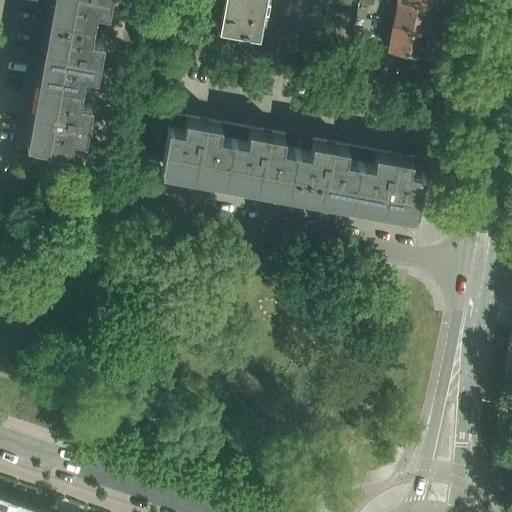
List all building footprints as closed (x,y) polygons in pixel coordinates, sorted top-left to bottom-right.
[(108,10),(109,0),(51,0),(49,13),(92,21),(95,8),(108,10)] [(224,0),(221,23),(216,22),(216,23),(258,31),(263,4),(266,4),(266,3),(263,3),(263,0),(224,0)] [(435,21),(438,6),(404,0),(396,0),(392,22),(430,29),(432,21),(435,21)] [(94,87),(103,37),(90,34),(92,21),(49,13),(37,77),(94,87)] [(430,29),(392,22),(388,46),(411,50),(415,51),(426,53),(426,52),(429,52),(432,37),(429,37),(430,29)] [(367,32),(353,30),(351,39),(365,42),(367,32)] [(70,149),(80,151),(82,151),(94,87),(37,77),(26,140),(32,141),(32,142),(70,149)] [(235,123),(171,111),(161,161),(162,161),(161,167),(224,179),(235,123)] [(235,123),(224,179),(288,191),(289,184),(296,147),(283,145),(285,132),(235,123)] [(296,147),(289,184),(288,191),(352,202),(362,146),(312,137),(310,150),(296,147)] [(426,157),(362,146),(352,202),(415,214),(416,208),(417,208),(426,157)] [(1,511),(26,511),(30,502),(7,494),(1,511)] [(53,511),(54,510),(30,502),(26,511),(53,511)]
